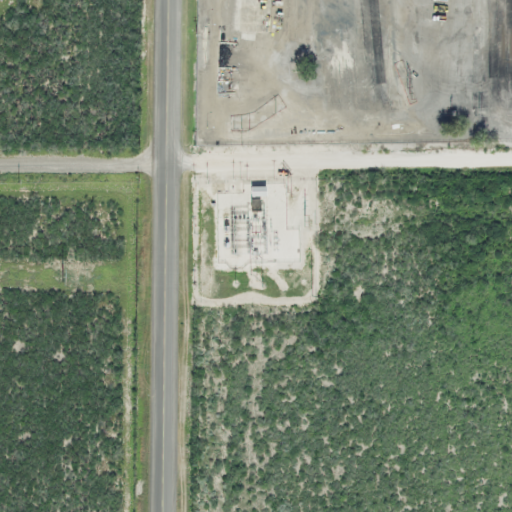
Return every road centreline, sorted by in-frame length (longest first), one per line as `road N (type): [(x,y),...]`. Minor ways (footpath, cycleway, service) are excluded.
road 1 (primary): [(160,511),(165,0)]
road 2 (residential): [(164,164),(511,159)]
